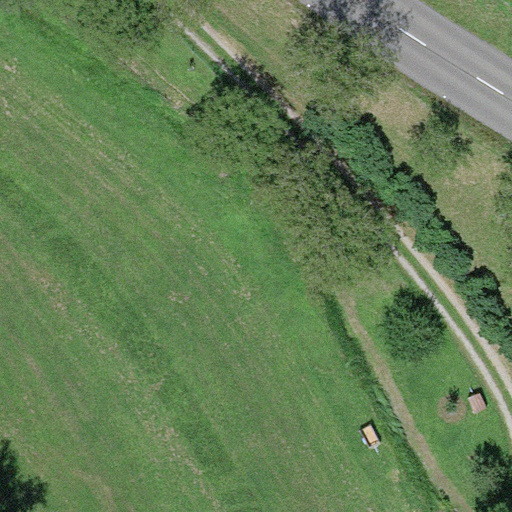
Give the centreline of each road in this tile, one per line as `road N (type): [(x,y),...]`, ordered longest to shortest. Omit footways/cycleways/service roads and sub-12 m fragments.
road 1 (track): [(511,422),(461,328),(355,202),(159,0)]
road 2 (tertiary): [(336,0),(511,116)]
